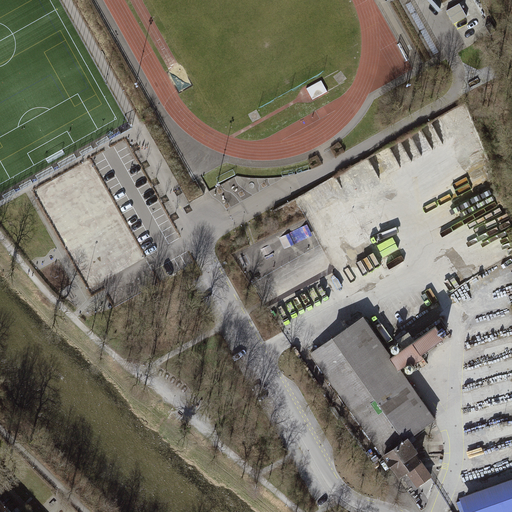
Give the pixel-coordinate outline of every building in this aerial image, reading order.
[(367,240),(379,263),(397,254),(385,230),(367,240)] [(365,314),(311,351),(383,455),(437,417),(365,314)] [(412,436),(385,455),(400,476),(407,471),(418,487),(433,476),(422,460),(424,459),(417,451),(421,448),(412,436)] [(511,511),(511,477),(458,496),(463,511),(511,511)] [(0,511),(13,511),(0,498),(0,511)]
